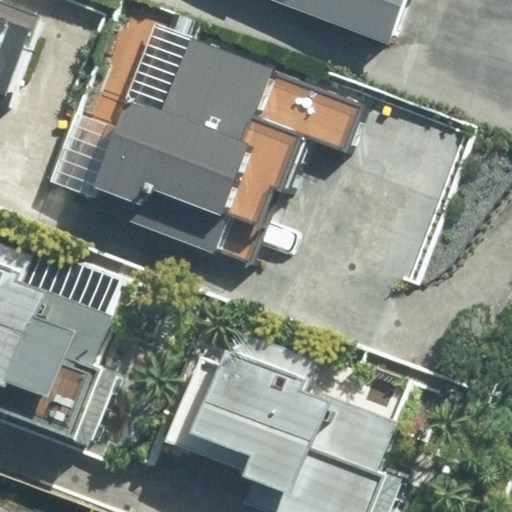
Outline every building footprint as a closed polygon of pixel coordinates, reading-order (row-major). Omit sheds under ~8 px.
[(276,0),(403,48),(421,0),(276,0)] [(38,19),(0,4),(0,92),(8,96),(38,19)] [(288,70),(201,38),(174,111),(148,101),(108,210),(265,267),(292,194),(300,197),(320,141),(357,155),(374,107),(337,93),(286,74),(288,70)] [(0,408),(96,443),(122,372),(110,367),(129,317),(37,282),(45,256),(0,239),(0,408)] [(328,360),(250,332),(238,367),(211,357),(178,445),(271,478),(260,507),(273,511),(408,511),(420,481),(396,472),(413,424),(322,391),(326,382),(321,380),(328,360)] [(0,511),(12,511),(18,493),(0,485),(0,511)]
